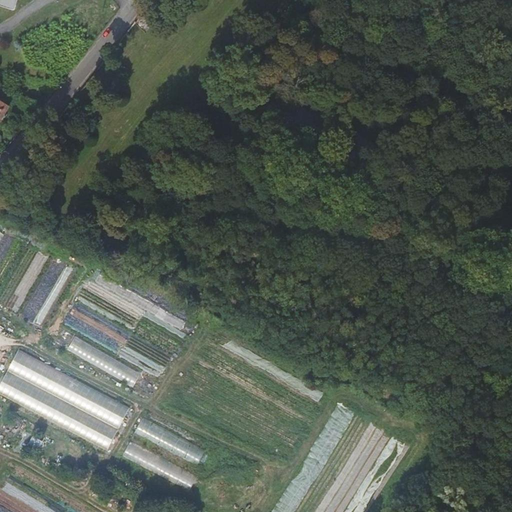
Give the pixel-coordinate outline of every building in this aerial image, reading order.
[(0,118),(4,111),(2,110),(8,99),(0,94),(0,118)] [(11,100),(8,99),(2,110),(4,111),(11,100)] [(126,412),(16,353),(4,374),(114,433),(126,412)] [(115,434),(5,375),(0,383),(0,399),(103,455),(115,434)] [(208,450),(146,415),(134,436),(196,471),(208,450)] [(203,476),(132,438),(121,459),(191,497),(203,476)]
